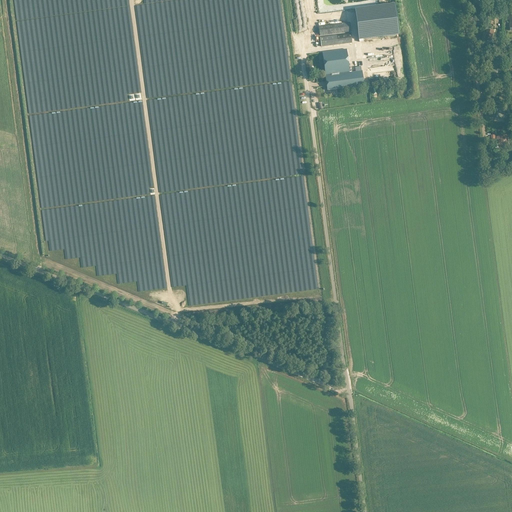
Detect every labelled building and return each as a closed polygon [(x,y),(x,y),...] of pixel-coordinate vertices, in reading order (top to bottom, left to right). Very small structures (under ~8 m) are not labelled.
[(399,35),(395,4),(355,10),(359,40),(399,35)] [(350,23),(319,27),(320,36),(351,32),(350,23)] [(485,33),(483,39),(488,40),(488,39),(491,40),(494,31),(488,30),(487,34),(485,33)] [(351,34),(325,37),(320,38),(321,47),(352,43),(351,34)] [(396,36),(377,38),(383,83),(402,81),(396,36)] [(327,52),(322,53),(325,75),(326,82),(327,82),(327,86),(326,86),(327,89),(327,91),(347,88),(347,89),(364,87),(363,82),(362,71),(351,72),(351,66),(349,67),(346,49),(327,52)] [(492,73),(492,75),(497,75),(498,69),(499,69),(499,64),(490,64),(490,69),(492,69),(492,72),(492,73)] [(494,117),(502,119),(503,115),(504,111),(496,109),(494,117)] [(500,139),(499,146),(508,146),(508,136),(497,135),(497,138),(500,139)]
